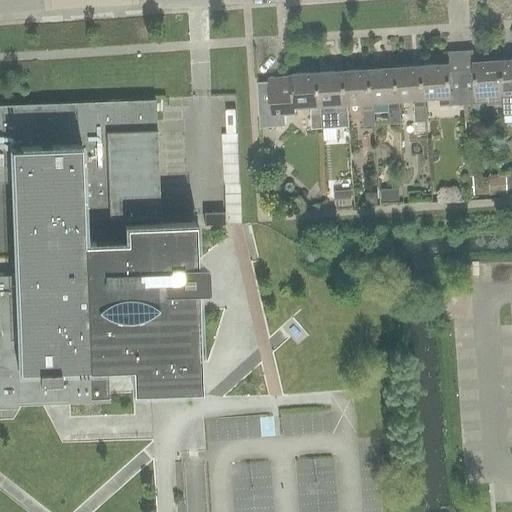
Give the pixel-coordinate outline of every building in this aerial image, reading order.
[(511,59),(501,60),(503,92),(503,104),(504,116),(511,115),(511,59)] [(503,92),(501,60),(474,62),(475,70),(463,71),(465,104),(488,103),(488,105),(503,104),(503,92)] [(465,104),(463,71),(450,72),(450,64),(423,66),(426,98),(440,97),(441,106),(465,104)] [(426,98),(423,66),(397,67),(399,99),(400,99),(415,98),(416,122),(428,121),(426,98)] [(399,99),(397,67),(371,69),(373,101),(374,101),(389,100),(390,123),(402,123),(400,99),(399,99)] [(373,101),(371,69),(345,71),(348,103),(363,102),(364,125),(376,124),(374,101),(373,101)] [(348,103),(345,71),(319,73),(322,105),(337,104),(338,127),(350,126),(348,103)] [(322,105),(319,73),(293,74),(293,82),(258,84),(260,124),(286,123),(286,112),(296,112),(296,106),(311,105),(312,129),(324,128),(322,105)] [(0,403),(14,403),(14,405),(18,405),(20,405),(22,405),(23,405),(42,404),(43,404),(110,401),(110,393),(110,392),(109,366),(132,365),(132,390),(202,388),(198,288),(210,288),(209,263),(197,263),(197,257),(195,208),(192,208),(160,209),(160,196),(159,186),(158,139),(157,129),(156,129),(155,99),(0,105),(0,171),(11,171),(15,274),(0,274),(0,403)] [(241,223),(238,133),(222,134),(225,212),(226,221),(226,224),(241,223)] [(482,173),(472,174),(473,196),(501,194),(500,175),(489,175),(489,177),(482,177),(482,173)] [(399,189),(381,191),(382,202),(400,201),(399,189)] [(366,194),(366,206),(378,206),(378,194),(366,194)] [(353,196),(336,196),(336,208),(353,207),(353,196)] [(226,221),(225,212),(204,213),(205,224),(226,224),(226,221)]
